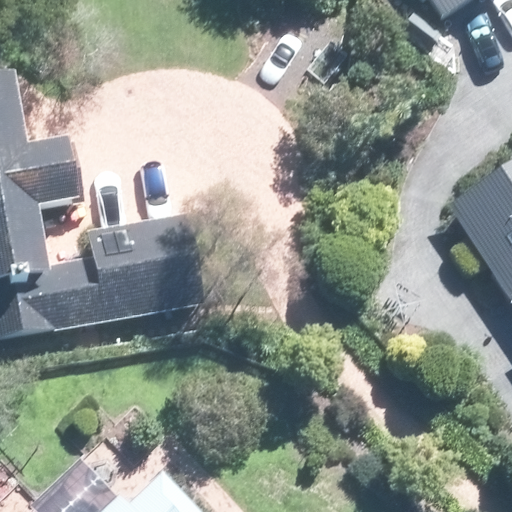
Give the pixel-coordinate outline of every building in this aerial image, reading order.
[(439,0),(454,22),(487,0),(439,0)] [(43,146),(32,84),(11,86),(5,82),(0,82),(0,345),(211,311),(196,222),(101,238),(106,263),(85,267),(64,271),(56,216),(96,209),(87,150),(72,153),(44,157),(43,146)] [(511,175),(460,209),(511,291),(511,175)] [(312,202),(306,240),(330,244),(335,204),(312,202)] [(169,479),(157,490),(136,509),(127,500),(114,511),(201,511),(197,507),(169,479)]
